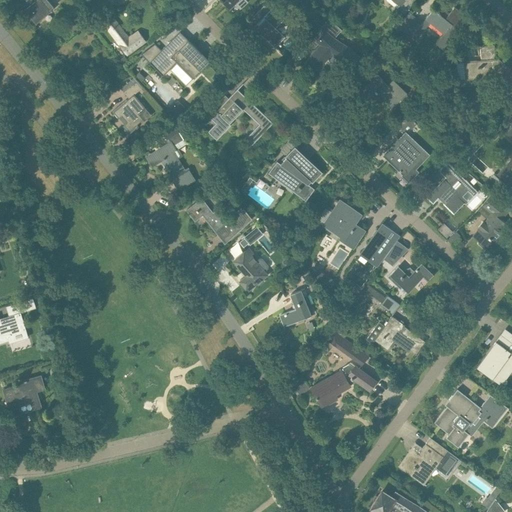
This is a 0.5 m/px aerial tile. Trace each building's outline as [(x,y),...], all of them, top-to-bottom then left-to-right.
[(54,6),(48,0),(30,0),(21,8),(34,23),(54,6)] [(170,6),(165,0),(158,0),(165,9),(170,6)] [(248,3),(246,0),(223,0),(230,8),(235,3),(240,10),(248,3)] [(269,0),(245,25),(251,30),(256,25),(257,27),(256,29),(260,32),(276,48),(286,37),(281,32),(276,28),(287,17),(269,0)] [(393,0),(400,5),(397,8),(405,14),(416,0),(393,0)] [(449,14),(438,4),(426,19),(444,33),(436,43),(444,50),(452,40),(451,39),(458,29),(461,32),(470,21),(454,7),(449,14)] [(411,38),(423,23),(411,14),(400,29),(411,38)] [(490,16),(485,21),(488,26),(492,29),(498,22),(490,16)] [(120,27),(112,17),(104,24),(127,54),(146,41),(138,31),(128,39),(124,32),(120,27)] [(309,65),(307,67),(321,81),(324,78),(324,79),(327,76),(326,75),(328,73),(321,66),(332,53),(346,64),(345,65),(345,66),(346,64),(352,68),(351,70),(356,73),(365,60),(334,38),(342,29),(332,20),(329,18),(312,36),(322,44),(310,57),(310,56),(305,61),(309,65)] [(142,54),(141,54),(163,76),(177,62),(193,78),(192,78),(192,79),(210,61),(202,54),(200,56),(189,45),(189,44),(188,44),(183,49),(173,38),(161,50),(155,43),(155,44),(142,54)] [(496,60),(494,44),(480,46),(481,60),(466,61),(468,79),(491,76),(510,92),(511,89),(511,70),(498,59),(497,61),(496,60)] [(375,49),(367,61),(374,66),(384,54),(375,49)] [(124,56),(119,60),(122,65),(128,61),(124,56)] [(388,85),(377,75),(362,91),(370,98),(375,93),(377,94),(378,93),(392,106),(390,109),(396,116),(403,108),(422,89),(417,85),(408,95),(393,80),(388,85)] [(138,82),(134,77),(121,88),(129,97),(126,99),(113,111),(119,118),(122,115),(127,122),(124,125),(130,133),(137,127),(137,128),(139,126),(138,126),(144,121),(138,113),(145,107),(134,94),(142,88),(138,82)] [(243,83),(226,100),(223,97),(218,103),(221,106),(207,121),(208,121),(211,118),(216,123),(208,131),(209,132),(210,131),(217,137),(223,130),(224,131),(231,125),(225,119),(239,104),(259,124),(245,139),(252,145),(273,122),(238,89),(243,83)] [(184,106),(174,116),(181,122),(189,114),(191,112),(189,111),(184,106)] [(398,123),(404,129),(408,124),(411,127),(415,123),(406,114),(398,123)] [(169,143),(152,153),(158,162),(161,160),(173,179),(173,180),(179,190),(195,180),(188,168),(185,170),(177,158),(182,155),(178,148),(185,144),(182,139),(183,139),(175,127),(164,134),(169,143)] [(429,154),(406,132),(384,155),(405,176),(419,162),(420,164),(429,154)] [(299,188),(297,191),(308,199),(307,201),(308,202),(316,190),(312,187),(314,184),(316,185),(326,175),(297,147),(286,157),(288,159),(282,165),(279,162),(270,174),(271,174),(272,172),(289,185),(292,182),(299,188)] [(494,173),(490,178),(498,185),(502,181),(510,188),(511,188),(509,187),(511,183),(511,157),(496,174),(494,173)] [(434,190),(427,197),(433,203),(438,198),(453,212),(460,205),(463,201),(461,199),(473,186),(460,175),(447,162),(441,169),(440,169),(440,170),(440,171),(441,172),(446,177),(445,179),(434,190)] [(253,179),(249,177),(240,189),(244,191),(253,179)] [(508,206),(492,193),(482,205),(491,214),(484,222),(483,221),(478,227),(479,228),(473,236),(479,241),(478,244),(484,248),(486,247),(488,249),(494,241),(496,243),(502,236),(500,234),(508,225),(498,217),(501,212),(503,214),(506,213),(507,211),(507,208),(508,206)] [(213,213),(201,199),(187,210),(195,221),(203,215),(216,231),(225,243),(252,219),(244,209),(229,220),(219,207),(213,213)] [(334,208),(324,225),(333,231),(341,236),(340,238),(354,247),(360,238),(365,230),(355,223),(362,214),(340,200),(334,208)] [(383,223),(360,254),(377,266),(399,235),(383,223)] [(245,238),(240,242),(244,247),(249,243),(245,238)] [(465,244),(460,239),(455,245),(460,250),(465,244)] [(393,246),(384,258),(384,259),(392,265),(403,254),(393,247),(393,246)] [(262,279),(267,274),(264,271),(268,268),(268,266),(262,259),(260,259),(256,261),(251,255),(253,254),(249,248),(234,260),(247,275),(240,281),(248,290),(257,283),(258,285),(264,281),(262,279)] [(391,273),(388,277),(393,282),(400,288),(403,286),(408,291),(423,276),(429,271),(422,264),(415,270),(411,267),(405,273),(398,266),(391,273)] [(320,271),(316,277),(331,287),(335,280),(320,271)] [(351,280),(350,282),(355,286),(353,289),(358,292),(361,287),(351,280)] [(368,280),(363,288),(381,302),(387,294),(368,280)] [(308,296),(305,288),(291,294),(296,308),(280,315),(284,326),(311,315),(304,297),(308,296)] [(381,302),(380,304),(393,314),(400,304),(387,294),(381,302)] [(33,298),(20,302),(23,311),(36,307),(33,298)] [(0,343),(8,341),(9,343),(29,337),(21,312),(20,312),(19,312),(0,318),(0,343)] [(384,326),(379,322),(367,339),(372,343),(374,340),(380,343),(388,349),(395,338),(416,354),(425,341),(404,326),(405,325),(397,319),(392,316),(384,326)] [(343,324),(340,322),(338,324),(334,329),(340,333),(343,328),(341,327),(343,324)] [(361,364),(368,354),(333,329),(326,338),(361,364)] [(511,341),(501,334),(493,345),(496,347),(479,369),(501,385),(502,385),(498,382),(511,363),(511,341)] [(355,366),(350,363),(343,367),(343,369),(311,388),(322,407),(337,399),(335,394),(350,385),(350,384),(356,380),(370,390),(376,381),(355,366)] [(45,388),(41,375),(24,380),(25,383),(3,389),(12,416),(20,413),(18,406),(31,402),(33,409),(41,406),(36,391),(45,388)] [(449,403),(434,422),(445,431),(449,434),(446,437),(458,447),(469,434),(463,429),(468,423),(471,425),(479,415),(483,417),(486,413),(497,421),(507,408),(490,394),(480,407),(457,388),(448,400),(450,402),(449,403)] [(447,450),(430,437),(426,444),(427,445),(421,454),(412,448),(399,466),(426,485),(420,480),(432,464),(435,467),(442,472),(447,466),(451,469),(459,459),(447,450)] [(393,496),(383,489),(371,508),(378,511),(407,511),(408,511),(425,511),(427,509),(397,491),(393,496)] [(488,498),(483,504),(488,508),(493,501),(488,498)] [(496,498),(487,511),(488,511),(499,511),(504,509),(496,498)]
